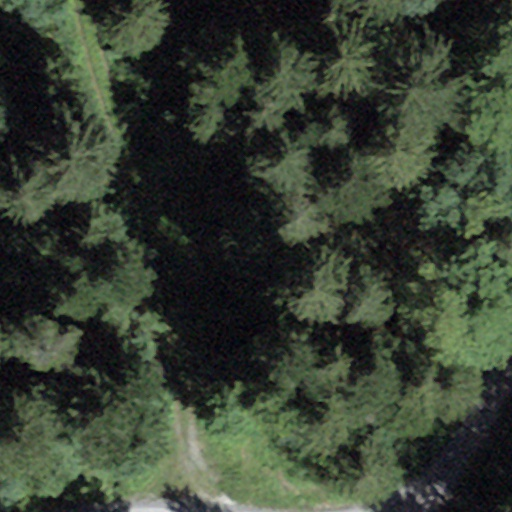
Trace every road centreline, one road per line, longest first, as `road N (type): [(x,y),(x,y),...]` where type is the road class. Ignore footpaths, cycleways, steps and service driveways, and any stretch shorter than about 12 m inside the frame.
road 1 (track): [(172,511),(189,427),(170,262),(89,83),(78,0)]
road 2 (track): [(511,348),(453,478),(377,511)]
